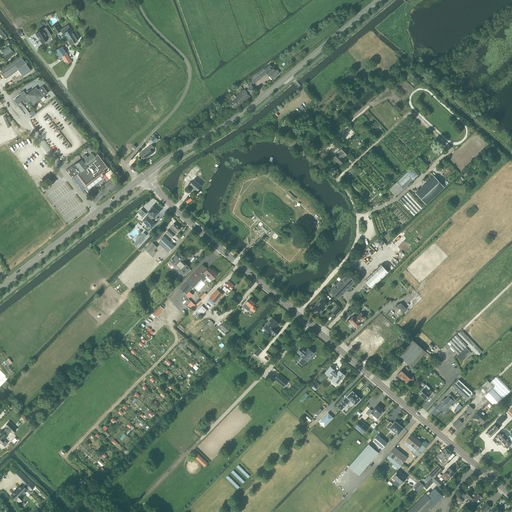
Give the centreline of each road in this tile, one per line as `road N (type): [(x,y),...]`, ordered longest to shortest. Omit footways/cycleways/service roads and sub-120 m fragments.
road 1 (tertiary): [(511,495),(144,176)]
road 2 (tertiary): [(144,176),(263,95),(378,0)]
road 3 (tertiary): [(0,287),(144,176)]
road 4 (track): [(171,326),(176,344),(65,456)]
